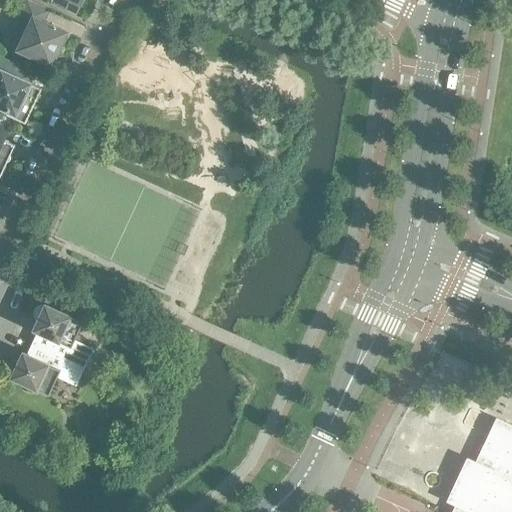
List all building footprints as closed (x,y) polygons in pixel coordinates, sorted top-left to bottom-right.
[(49,11),(49,10),(27,0),(17,22),(28,27),(28,28),(29,28),(24,39),(23,39),(17,51),(52,67),(68,32),(44,21),(44,20),(48,11),(49,11)] [(80,7),(69,2),(65,10),(76,16),(80,7)] [(31,84),(36,73),(0,55),(0,107),(9,111),(7,115),(26,123),(36,101),(35,100),(38,93),(39,94),(42,89),(31,84)] [(0,178),(8,162),(16,145),(5,140),(5,139),(4,139),(8,131),(9,131),(10,130),(0,125),(0,178)] [(33,341),(32,343),(85,367),(94,349),(75,340),(84,322),(46,305),(44,304),(42,304),(40,304),(39,305),(38,306),(36,307),(35,308),(35,309),(34,311),(34,313),(34,314),(34,316),(34,317),(35,318),(36,320),(37,321),(38,322),(34,330),(38,332),(37,332),(38,332),(33,341)] [(76,386),(85,367),(32,343),(32,344),(32,345),(28,354),(27,354),(24,353),(20,361),(19,361),(18,361),(15,361),(13,361),(12,362),(11,363),(9,364),(8,366),(8,367),(7,368),(7,369),(7,371),(7,372),(8,373),(8,374),(9,375),(9,376),(10,377),(12,378),(49,395),(58,377),(76,386)] [(511,511),(511,425),(496,418),(484,443),(476,462),(467,458),(447,502),(455,506),(452,511),(511,511)] [(92,450),(106,456),(112,443),(98,437),(92,450)]
